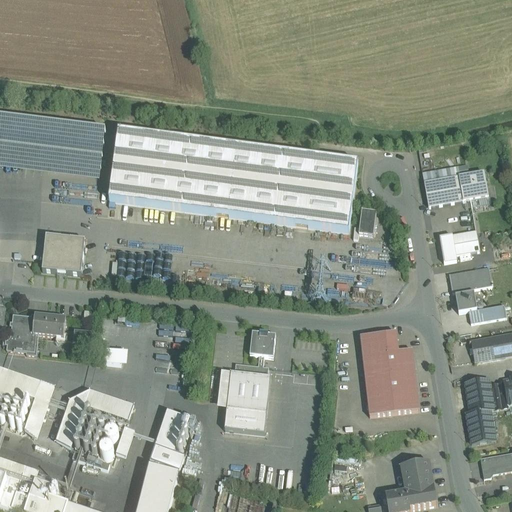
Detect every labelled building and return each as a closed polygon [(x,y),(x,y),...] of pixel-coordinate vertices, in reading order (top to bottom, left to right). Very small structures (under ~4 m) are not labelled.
[(106,133),(0,120),(0,170),(99,183),(106,133)] [(358,167),(119,135),(109,204),(349,236),(358,167)] [(458,170),(423,176),(424,186),(459,180),(460,180),(458,170)] [(460,180),(459,180),(463,205),(489,200),(484,175),(460,180)] [(459,180),(424,186),(429,211),(463,205),(459,180)] [(377,215),(362,213),(359,237),(373,239),(377,215)] [(476,235),(453,239),(456,258),(480,254),(476,235)] [(85,243),(46,239),(42,274),(82,279),(85,243)] [(389,270),(390,263),(365,259),(364,266),(389,270)] [(493,288),(492,288),(489,272),(449,279),(453,297),(459,296),(459,298),(470,296),(469,294),(474,293),(492,290),(492,289),(493,289),(493,288)] [(459,298),(456,299),(459,317),(469,315),(477,313),(474,296),(470,296),(459,298)] [(477,313),(469,315),(471,327),(507,321),(505,309),(477,313)] [(48,319),(35,318),(35,319),(33,338),(39,338),(64,341),(66,321),(57,320),(57,317),(48,316),(48,319)] [(31,320),(13,318),(11,341),(8,341),(7,354),(26,356),(26,358),(36,359),(39,338),(33,338),(35,319),(31,318),(31,320)] [(76,332),(74,344),(86,347),(89,335),(76,332)] [(260,337),(252,336),(250,359),(259,360),(264,360),(273,361),(276,338),(268,337),(260,337)] [(413,353),(399,355),(397,336),(360,340),(370,420),(420,414),(413,353)] [(511,337),(472,345),(475,365),(511,358),(511,337)] [(123,355),(99,353),(97,366),(121,369),(123,355)] [(258,370),(236,367),(235,377),(268,381),(269,371),(263,370),(258,370)] [(55,392),(0,373),(0,401),(21,409),(24,401),(36,405),(25,436),(37,445),(55,392)] [(235,377),(231,377),(227,413),(267,417),(271,381),(268,381),(235,377)] [(489,383),(465,387),(470,416),(466,417),(472,447),(496,443),(490,414),(494,413),(492,402),(493,402),(491,389),(489,383)] [(505,387),(491,389),(493,402),(507,399),(505,387)] [(134,411),(90,396),(70,406),(56,446),(70,454),(85,411),(128,426),(129,426),(134,411)] [(493,402),(492,402),(494,413),(510,410),(510,409),(509,409),(507,399),(493,402)] [(21,409),(0,401),(0,430),(22,438),(25,437),(25,436),(36,405),(24,401),(21,409)] [(128,426),(85,411),(70,454),(75,456),(110,468),(114,469),(117,460),(126,433),(128,426)] [(135,436),(126,433),(117,460),(126,463),(135,436)] [(110,468),(75,456),(73,462),(108,474),(110,468)] [(511,456),(480,462),(484,482),(491,481),(493,478),(511,474),(511,456)] [(40,476),(0,462),(0,470),(37,483),(40,476)] [(430,465),(401,471),(405,495),(385,499),(387,511),(421,511),(438,509),(430,465)] [(0,510),(5,511),(27,511),(37,483),(0,470),(0,510)] [(139,511),(77,511),(69,509),(68,511),(170,511),(179,478),(150,471),(139,511)] [(54,489),(37,483),(27,511),(68,511),(69,509),(49,502),(54,489)]
